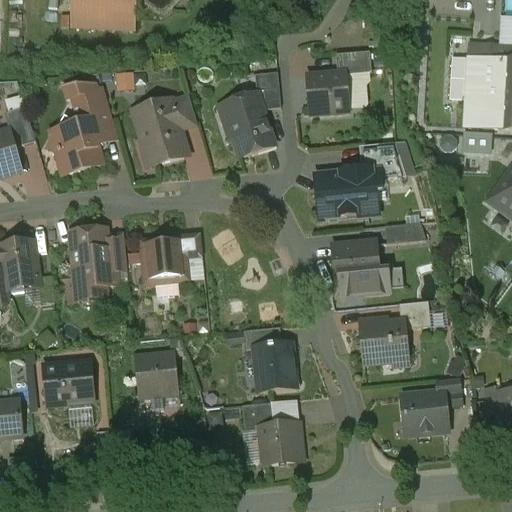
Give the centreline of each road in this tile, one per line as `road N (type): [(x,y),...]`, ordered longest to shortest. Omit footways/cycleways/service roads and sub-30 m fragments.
road 1 (residential): [(361,493),(288,229),(274,214),(235,205),(45,204),(0,217)]
road 2 (residential): [(171,511),(361,493)]
road 3 (residential): [(361,493),(511,477)]
